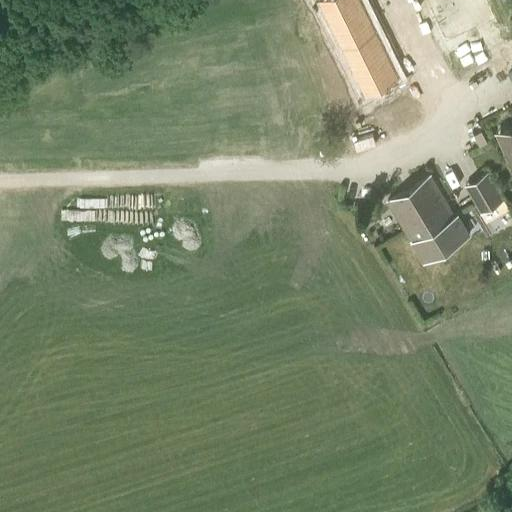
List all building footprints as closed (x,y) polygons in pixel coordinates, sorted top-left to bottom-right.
[(360,0),(323,0),(321,2),(344,47),(376,31),(360,0)] [(474,0),(428,0),(429,1),(430,0),(435,0),(450,35),(483,21),(474,0)] [(376,31),(344,47),(367,93),(399,77),(376,31)] [(264,158),(304,156),(300,85),(260,87),(264,158)] [(508,152),(504,153),(511,170),(511,169),(511,125),(499,131),(508,152)] [(383,191),(400,221),(442,197),(425,167),(383,191)] [(488,170),(465,183),(480,211),(504,198),(488,170)] [(442,197),(400,221),(417,251),(464,225),(452,204),(447,207),(442,197)]
